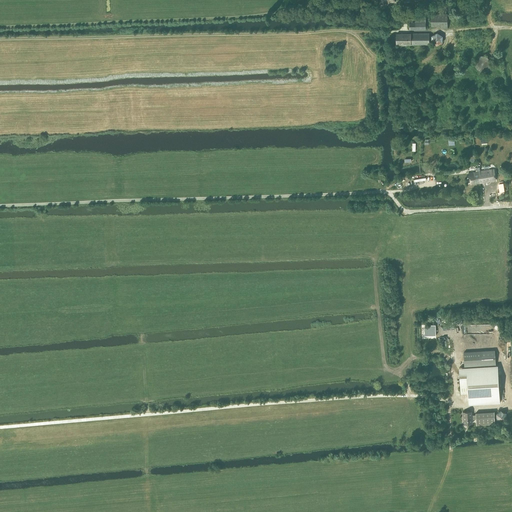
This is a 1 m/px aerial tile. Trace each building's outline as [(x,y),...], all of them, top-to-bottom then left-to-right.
[(397,9),(419,6),(418,1),(397,4),(397,9)] [(441,28),(448,28),(448,14),(431,14),(431,26),(441,26),(441,28)] [(410,29),(426,29),(426,17),(416,18),(416,22),(410,22),(410,29)] [(397,45),(430,45),(430,33),(397,34),(397,45)] [(443,43),(443,36),(437,33),(432,36),(431,42),(437,46),(443,43)] [(481,71),(483,71),(484,71),(486,71),(487,70),(488,69),(489,68),(490,67),(490,65),(490,64),(490,62),(490,61),(489,59),(489,58),(487,57),(486,56),(484,56),(483,56),(481,56),(480,56),(478,57),(477,58),(476,59),(476,60),(475,62),(475,63),(475,65),(475,66),(476,67),(477,69),(478,70),(479,70),(481,71)] [(476,172),(469,173),(471,185),(483,183),(496,180),(494,169),(480,171),(480,167),(478,167),(475,168),(476,172)] [(436,335),(435,325),(425,325),(425,336),(436,335)] [(495,350),(464,352),(465,367),(496,365),(495,350)] [(498,369),(460,372),(461,394),(469,394),(469,401),(500,399),(498,369)] [(472,412),(463,412),(463,416),(464,416),(464,423),(472,423),(472,419),(476,419),(477,425),(495,424),(496,434),(511,432),(511,412),(495,414),(494,412),(476,413),(476,415),(475,415),(472,415),(472,412)]
